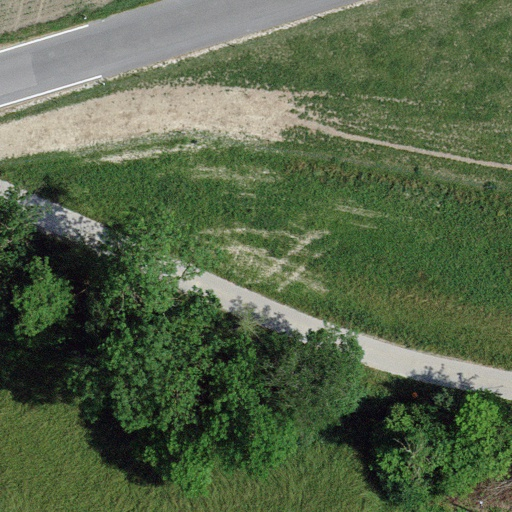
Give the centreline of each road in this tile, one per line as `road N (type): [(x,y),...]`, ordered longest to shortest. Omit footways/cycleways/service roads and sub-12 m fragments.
road 1 (track): [(0,194),(301,329),(511,387)]
road 2 (tertiary): [(0,74),(242,0)]
